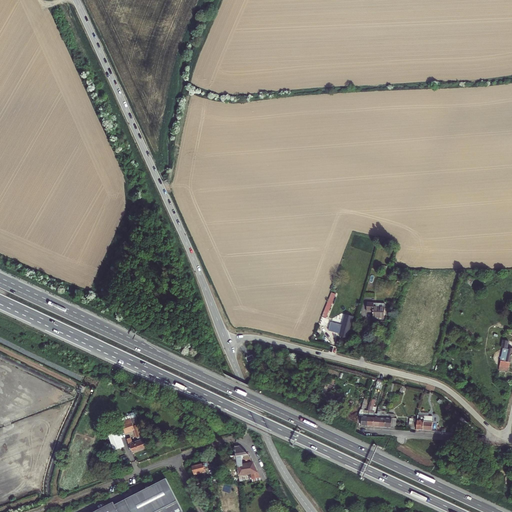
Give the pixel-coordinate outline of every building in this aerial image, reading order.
[(325,318),(335,293),(332,291),(322,316),(325,318)] [(373,302),(366,302),(366,308),(373,308),(373,314),(385,314),(385,304),(373,304),(373,302)] [(347,315),(343,327),(341,335),(340,337),(347,339),(354,318),(347,315)] [(330,331),(341,335),(343,327),(332,324),(330,331)] [(509,349),(504,348),(500,365),(509,368),(511,354),(511,342),(510,342),(509,349)] [(383,389),(385,380),(379,379),(376,388),(383,389)] [(365,400),(359,416),(361,417),(361,425),(370,425),(371,410),(364,410),(367,400),(365,400)] [(392,426),(394,413),(394,412),(396,402),(393,401),(391,412),(388,411),(387,426),(392,426)] [(419,414),(418,427),(433,428),(434,415),(419,414)] [(136,424),(135,419),(125,422),(129,434),(138,431),(141,442),(135,444),(134,439),(128,441),(130,446),(131,445),(134,454),(150,449),(142,425),(141,426),(140,422),(136,424)] [(123,448),(118,433),(111,436),(115,450),(123,448)] [(240,446),(235,447),(236,456),(245,455),(245,460),(251,459),(250,456),(240,446)] [(227,450),(218,453),(221,461),(230,458),(227,450)] [(236,458),(238,475),(250,473),(253,478),(260,478),(253,463),(242,464),(242,460),(239,460),(238,458),(236,458)] [(204,463),(192,466),(194,474),(206,471),(204,463)] [(127,511),(132,510),(132,511),(183,511),(166,478),(121,501),(115,504),(118,511),(127,511)] [(118,511),(115,504),(114,502),(93,511),(118,511)]
